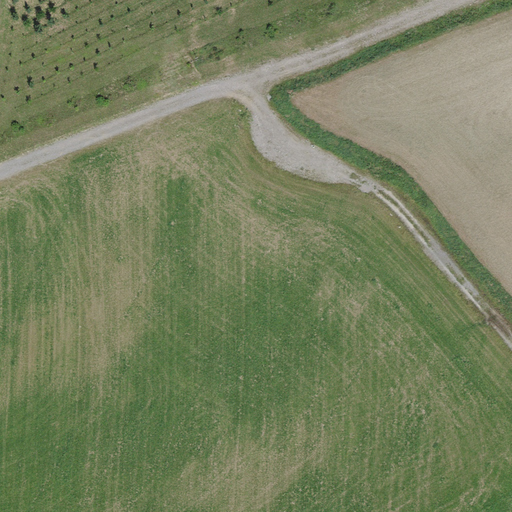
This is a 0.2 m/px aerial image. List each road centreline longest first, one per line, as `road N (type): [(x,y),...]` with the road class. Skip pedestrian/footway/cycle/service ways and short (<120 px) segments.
road 1 (track): [(0,166),(243,99),(483,0)]
road 2 (track): [(243,99),(281,168),(374,218),(511,383)]
